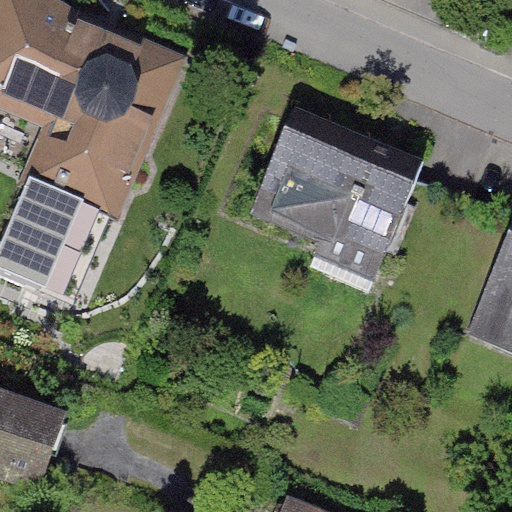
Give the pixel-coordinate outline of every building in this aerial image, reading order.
[(197,64),(49,0),(0,0),(0,110),(42,129),(18,184),(123,230),(197,64)] [(425,168),(286,112),(245,213),(384,270),(425,168)] [(511,241),(510,240),(469,338),(511,356),(511,241)] [(0,392),(0,489),(37,501),(65,414),(0,392)] [(314,511),(288,502),(284,511),(314,511)]
